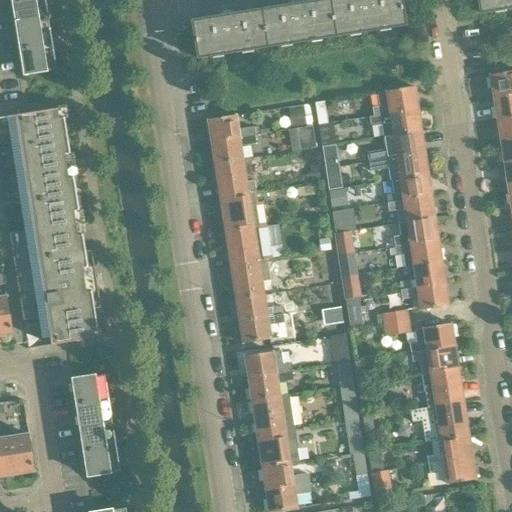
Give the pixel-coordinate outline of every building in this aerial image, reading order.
[(34,0),(13,4),(17,27),(49,22),(45,0),(34,0)] [(335,0),(330,1),(336,37),(370,32),(365,0),(335,0)] [(365,0),(370,32),(405,26),(400,0),(365,0)] [(511,9),(511,0),(477,0),(480,14),(511,9)] [(295,4),(296,6),(301,43),(336,37),(330,1),(301,6),(300,3),(295,4)] [(291,7),(261,12),(267,48),(301,43),(296,6),(295,4),(291,4),(291,7)] [(232,14),(227,15),(233,54),(267,48),(261,12),(232,16),(232,14)] [(233,54),(227,15),(222,15),(223,18),(192,23),(198,59),(233,54)] [(17,27),(20,51),(52,46),(49,22),(17,27)] [(52,46),(20,51),(24,76),(56,70),(52,46)] [(511,73),(489,77),(493,99),(511,96),(511,73)] [(380,108),(373,110),(374,118),(418,111),(414,89),(378,94),(380,108)] [(511,96),(493,99),(496,121),(511,118),(511,96)] [(324,103),(315,104),(318,125),(327,124),(324,103)] [(33,231),(9,234),(23,322),(46,318),(51,346),(93,340),(92,330),(97,329),(83,236),(77,237),(73,213),(79,212),(74,179),(68,180),(64,156),(70,155),(64,119),(59,120),(57,110),(15,117),(33,231)] [(374,118),(369,118),(370,127),(382,125),(384,138),(384,139),(421,133),(418,111),(374,118)] [(207,121),(211,144),(254,137),(253,129),(238,131),(235,117),(207,121)] [(511,118),(496,121),(499,143),(511,140),(511,118)] [(386,151),(367,154),(369,163),(396,159),(425,154),(421,133),(384,139),(386,151)] [(211,144),(214,166),(242,161),(240,148),(256,145),(254,137),(211,144)] [(511,140),(499,143),(503,164),(511,162),(511,140)] [(339,168),(335,147),(322,150),(325,170),(339,168)] [(396,159),(369,163),(370,173),(388,170),(390,182),(428,176),(425,154),(396,159)] [(214,166),(219,199),(256,194),(254,182),(246,183),(242,161),(214,166)] [(511,162),(503,164),(506,186),(511,185),(511,162)] [(339,168),(325,170),(329,192),(342,190),(339,168)] [(392,195),(386,196),(388,205),(398,203),(403,202),(431,198),(428,176),(390,182),(392,195)] [(219,199),(225,233),(266,227),(263,204),(257,205),(256,194),(219,199)] [(398,203),(388,205),(389,213),(396,212),(398,225),(406,224),(435,219),(431,198),(403,202),(398,203)] [(347,211),(332,214),(335,235),(350,233),(347,211)] [(400,237),(393,238),(394,248),(405,247),(410,246),(438,241),(435,219),(406,224),(398,225),(400,237)] [(225,233),(230,267),(266,261),(271,260),(266,227),(225,233)] [(350,233),(335,235),(339,257),(353,255),(350,233)] [(405,247),(394,248),(396,256),(403,255),(405,269),(413,267),(442,263),(438,241),(410,246),(405,247)] [(353,255),(339,257),(342,279),(357,276),(353,255)] [(230,267),(235,301),(264,296),(261,283),(270,281),(266,261),(230,267)] [(410,282),(400,283),(401,292),(411,290),(417,289),(445,285),(442,263),(413,267),(415,281),(410,282)] [(357,276),(342,279),(345,300),(360,297),(357,276)] [(411,290),(401,292),(402,300),(413,298),(418,298),(420,311),(449,307),(445,285),(417,289),(411,290)] [(235,301),(239,323),(282,316),(281,307),(266,310),(264,296),(235,301)] [(6,298),(0,299),(0,337),(12,336),(6,298)] [(383,315),(384,326),(408,323),(407,311),(383,315)] [(282,316),(239,323),(242,345),(271,340),(268,326),(284,324),(282,316)] [(408,323),(384,326),(386,337),(410,334),(408,323)] [(417,345),(410,346),(411,354),(421,353),(426,352),(455,347),(451,325),(423,329),(414,331),(417,345)] [(421,353),(411,354),(412,362),(420,361),(422,375),(430,374),(458,369),(455,347),(426,352),(421,353)] [(281,352),(244,358),(248,380),(276,376),(292,373),(290,365),(283,366),(281,352)] [(430,374),(422,375),(425,396),(427,409),(464,403),(458,369),(430,374)] [(276,376),(248,380),(251,402),(280,397),(277,384),(293,381),(292,373),(276,376)] [(72,381),(76,405),(108,400),(105,376),(72,381)] [(280,397),(251,402),(257,436),(293,430),(287,396),(280,397)] [(76,405),(80,429),(112,424),(108,400),(76,405)] [(427,409),(412,411),(413,421),(423,419),(426,444),(431,443),(440,441),(469,437),(464,403),(427,409)] [(80,429),(84,453),(116,448),(112,424),(80,429)] [(293,430),(257,436),(262,470),(290,465),(298,463),(293,430)] [(28,436),(0,440),(0,478),(34,473),(28,436)] [(433,456),(427,457),(428,466),(444,463),(472,458),(469,437),(440,441),(431,443),(433,456)] [(116,448),(84,453),(88,477),(120,473),(116,448)] [(444,463),(428,466),(430,474),(437,473),(440,487),(447,485),(476,481),(472,458),(444,463)] [(290,465),(262,470),(264,483),(265,491),(309,484),(308,474),(292,477),(290,465)] [(371,474),(374,497),(392,494),(388,471),(383,472),(371,474)] [(309,484),(265,491),(267,499),(268,511),(279,511),(297,509),(295,495),(300,494),(310,493),(309,484)]
